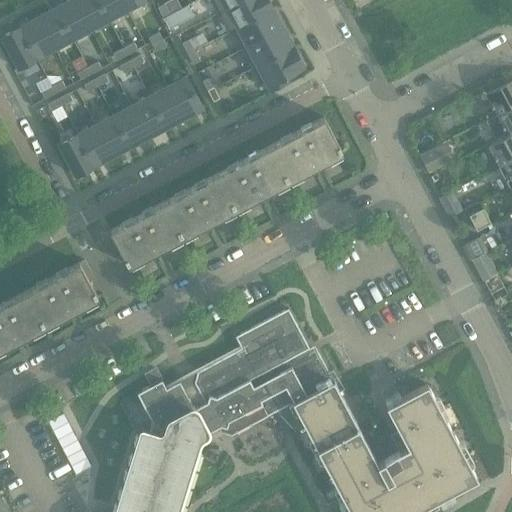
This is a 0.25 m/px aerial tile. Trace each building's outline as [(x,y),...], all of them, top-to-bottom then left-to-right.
[(91,30),(74,0),(71,0),(56,8),(73,39),(91,30)] [(74,0),(91,30),(109,20),(98,0),(74,0)] [(126,11),(119,0),(98,0),(109,20),(126,11)] [(119,0),(126,11),(146,1),(145,0),(119,0)] [(211,0),(218,13),(242,0),(211,0)] [(228,32),(273,9),(268,0),(242,0),(218,13),(228,32)] [(163,18),(170,15),(165,4),(158,8),(163,18)] [(38,18),(55,49),(73,39),(56,8),(38,18)] [(243,49),(283,28),(273,9),(228,32),(229,33),(233,31),(243,49)] [(170,15),(163,18),(169,29),(176,25),(170,15)] [(20,27),(37,58),(55,49),(38,18),(20,27)] [(20,27),(1,37),(18,68),(37,58),(20,27)] [(253,68),(293,47),(283,28),(243,49),(253,68)] [(151,43),(152,45),(163,40),(159,32),(149,38),(151,43)] [(152,45),(156,53),(167,47),(163,40),(152,45)] [(195,50),(189,40),(182,44),(188,54),(195,50)] [(124,48),(128,55),(138,50),(134,43),(124,48)] [(293,47),(253,68),(264,88),(268,86),(271,92),(289,83),(286,77),(304,67),(293,47)] [(128,55),(124,48),(113,54),(117,61),(128,55)] [(195,50),(188,54),(193,65),(200,61),(195,50)] [(130,61),(134,68),(145,62),(141,55),(130,61)] [(134,68),(130,61),(120,66),(124,73),(134,68)] [(88,67),(91,75),(102,69),(98,62),(88,67)] [(81,80),(91,75),(88,67),(77,73),(81,80)] [(105,74),(94,80),(98,87),(108,81),(105,74)] [(166,87),(183,118),(203,107),(186,76),(166,87)] [(208,92),(215,88),(209,78),(202,82),(208,92)] [(496,115),(511,106),(511,79),(485,94),(496,115)] [(98,87),(94,80),(84,85),(88,92),(98,87)] [(52,87),(55,94),(66,88),(62,81),(52,87)] [(55,94),(52,87),(41,92),(45,99),(55,94)] [(149,96),(166,127),(183,118),(166,87),(149,96)] [(215,88),(208,92),(213,103),(220,99),(215,88)] [(69,93),(58,99),(62,106),(72,100),(69,93)] [(131,105),(148,137),(166,127),(149,96),(131,105)] [(62,106),(58,99),(48,104),(52,112),(62,106)] [(113,115),(130,146),(148,137),(131,105),(113,115)] [(511,106),(496,115),(485,121),(496,141),(507,135),(507,136),(511,133),(511,106)] [(95,124),(112,156),(130,146),(113,115),(95,124)] [(342,153),(323,118),(270,146),(290,181),(342,153)] [(77,134),(94,165),(112,156),(95,124),(77,134)] [(511,159),(511,133),(507,136),(507,135),(496,141),(487,145),(499,167),(511,159)] [(77,134),(58,144),(75,175),(94,165),(77,134)] [(457,148),(452,139),(432,150),(437,159),(457,148)] [(290,181),(270,146),(217,174),(237,209),(290,181)] [(509,187),(511,185),(511,159),(499,167),(509,187)] [(237,209),(217,174),(164,203),(184,237),(237,209)] [(184,237),(164,203),(105,234),(115,253),(120,250),(129,267),(184,237)] [(471,213),(479,230),(493,223),(484,206),(471,213)] [(486,279),(500,272),(487,247),(485,248),(479,238),(467,244),(486,279)] [(97,299),(89,283),(94,280),(84,261),(26,292),(45,326),(97,299)] [(0,349),(45,326),(26,292),(0,305),(0,349)] [(179,511),(199,449),(189,446),(190,443),(198,439),(218,428),(220,432),(231,436),(277,411),(294,432),(295,434),(305,428),(292,403),(334,382),(318,351),(312,354),(309,348),(307,344),(298,327),(297,324),(288,308),(235,337),(238,343),(241,348),(234,352),(231,353),(198,371),(197,371),(194,382),(194,383),(184,388),(180,381),(166,388),(164,384),(162,381),(162,380),(151,385),(137,393),(140,400),(151,421),(152,422),(149,433),(138,430),(138,432),(112,511),(179,511)] [(156,369),(146,374),(151,385),(162,380),(162,379),(156,369)] [(416,511),(478,479),(471,466),(427,385),(386,406),(400,433),(392,437),(399,452),(377,464),(334,382),(292,403),(305,428),(349,511),(416,511)] [(59,436),(76,474),(93,466),(76,429),(59,436)]
